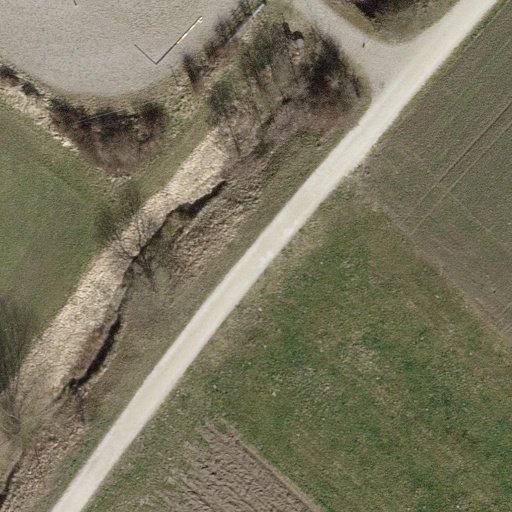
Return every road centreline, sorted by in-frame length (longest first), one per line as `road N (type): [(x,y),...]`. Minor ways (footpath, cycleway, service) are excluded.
road 1 (track): [(71,511),(204,326),(483,0)]
road 2 (track): [(406,83),(305,0)]
